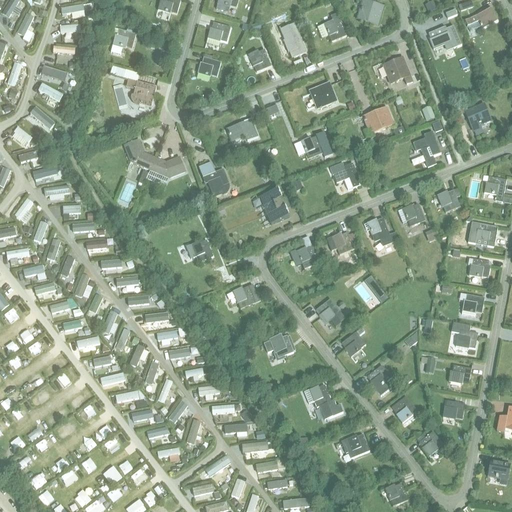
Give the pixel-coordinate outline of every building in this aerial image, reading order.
[(8,21),(19,4),(12,0),(2,17),(8,21)] [(176,17),(181,2),(175,0),(161,0),(161,3),(160,2),(157,13),(170,16),(170,15),(176,17)] [(246,0),(218,0),(216,6),(217,6),(216,11),(228,14),(230,8),(236,10),(238,0),(241,0),(246,1),(246,0)] [(372,5),(362,2),(358,15),(359,15),(357,21),(377,27),(383,9),(378,7),(378,8),(372,7),(372,5)] [(426,7),(429,14),(436,11),(433,4),(426,7)] [(83,14),(82,8),(60,12),(61,18),(83,14)] [(491,11),(464,24),(467,29),(469,34),(480,28),(481,31),(497,24),(491,11)] [(445,15),(448,21),(457,17),(454,12),(445,15)] [(346,38),(339,22),(336,16),(330,18),(331,23),(316,29),(321,41),(328,38),(331,44),(346,38)] [(23,40),(33,20),(26,17),(16,36),(23,40)] [(262,23),(251,27),(253,34),(264,30),(262,23)] [(431,35),(428,36),(430,42),(429,43),(433,52),(445,47),(445,46),(454,42),(446,23),(428,29),(431,35)] [(207,41),(205,45),(218,48),(220,43),(226,45),(230,30),(213,25),(211,31),(210,30),(207,41)] [(81,34),(80,27),(59,30),(60,37),(81,34)] [(116,38),(115,38),(112,48),(111,53),(120,56),(122,51),(125,52),(125,51),(131,53),(136,37),(118,32),(116,38)] [(362,33),(357,35),(360,43),(365,41),(362,33)] [(291,61),(304,55),(306,55),(299,38),(293,40),(292,39),(282,43),(287,55),(288,54),(291,61)] [(256,75),(271,69),(264,52),(258,54),(257,53),(247,57),(252,69),(253,69),(256,75)] [(404,80),(406,86),(412,84),(402,59),(383,67),(390,86),(404,80)] [(216,80),(221,64),(203,60),(202,66),(200,65),(197,75),(210,79),(210,78),(216,80)] [(21,68),(14,66),(7,87),(14,89),(21,68)] [(110,76),(128,81),(137,83),(139,75),(112,68),(110,76)] [(63,85),(66,76),(43,70),(40,78),(63,85)] [(128,81),(126,89),(135,92),(133,100),(134,102),(135,105),(137,106),(139,106),(151,109),(156,90),(156,89),(137,83),(128,81)] [(127,107),(123,83),(114,85),(118,108),(127,107)] [(329,85),(309,93),(316,111),(336,103),(329,85)] [(62,98),(41,87),(37,94),(58,105),(62,98)] [(400,99),(394,102),(397,109),(403,106),(400,99)] [(353,104),(347,107),(350,114),(356,112),(353,104)] [(462,106),(450,111),(456,127),(462,125),(459,117),(465,115),(462,106)] [(468,121),(471,131),(472,131),(473,133),(481,130),(480,127),(484,126),(484,125),(490,123),(483,107),(466,114),(469,120),(468,121)] [(275,108),(265,112),(267,118),(274,115),(273,112),(277,111),(275,108)] [(367,130),(369,130),(370,129),(372,135),(393,127),(386,109),(362,118),(367,130)] [(54,127),(35,110),(29,117),(49,133),(54,127)] [(430,110),(421,113),(426,125),(434,122),(430,110)] [(257,140),(249,121),(243,123),(244,125),(227,132),(230,140),(238,137),(239,140),(244,138),(246,144),(257,140)] [(432,127),(435,134),(441,132),(438,124),(432,127)] [(33,142),(16,129),(11,136),(28,149),(33,142)] [(404,134),(402,129),(393,132),(395,137),(404,134)] [(304,142),(299,144),(304,155),(304,156),(305,155),(308,161),(322,155),(324,160),(332,157),(332,156),(323,135),(324,135),(323,134),(315,137),(316,139),(312,140),(313,142),(311,143),(310,140),(304,142)] [(416,154),(420,152),(427,171),(436,167),(433,159),(441,156),(432,134),(427,136),(428,139),(412,146),(416,154)] [(150,173),(155,161),(143,156),(138,143),(125,149),(131,164),(143,169),(143,170),(150,173)] [(214,156),(217,164),(228,160),(225,152),(214,156)] [(42,161),(40,154),(17,160),(19,167),(42,161)] [(358,154),(353,156),(357,167),(363,164),(358,154)] [(166,166),(155,161),(150,173),(156,176),(156,175),(169,180),(184,174),(179,161),(166,166)] [(229,192),(229,189),(228,186),(222,171),(215,174),(211,163),(198,169),(202,179),(206,178),(208,184),(207,184),(210,194),(213,201),(221,197),(222,198),(226,197),(229,192)] [(342,165),(329,170),(332,177),(336,186),(348,181),(352,191),(360,188),(352,166),(347,168),(344,169),(342,165)] [(56,178),(54,170),(32,176),(34,184),(56,178)] [(10,174),(3,171),(0,177),(0,189),(3,191),(10,174)] [(276,173),(278,179),(284,177),(282,171),(276,173)] [(143,173),(138,185),(143,187),(148,175),(143,173)] [(501,205),(505,182),(487,179),(486,186),(485,185),(483,196),(495,198),(494,204),(501,205)] [(299,183),(291,186),(294,195),(302,191),(299,183)] [(69,196),(68,189),(44,192),(45,199),(69,196)] [(447,194),(438,197),(445,215),(460,209),(456,199),(460,197),(458,191),(453,192),(447,195),(447,194)] [(278,192),(260,199),(264,209),(272,205),(276,213),(267,217),(271,226),(289,219),(285,210),(289,208),(286,200),(282,201),(278,192)] [(32,206),(26,202),(14,218),(20,223),(32,206)] [(424,224),(417,207),(411,209),(411,208),(397,213),(402,225),(407,223),(409,229),(424,224)] [(80,217),(79,209),(62,210),(62,217),(80,217)] [(222,209),(212,213),(215,221),(225,217),(222,209)] [(367,225),(364,227),(367,234),(370,232),(374,243),(379,241),(382,248),(398,242),(395,234),(389,237),(382,220),(376,223),(376,222),(367,225)] [(47,227),(39,225),(32,244),(40,247),(47,227)] [(493,245),(496,229),(470,225),(466,245),(473,246),(474,241),(486,244),(485,249),(492,250),(493,245)] [(94,234),(93,226),(72,228),(72,236),(94,234)] [(0,241),(15,239),(14,232),(0,234),(0,241)] [(433,232),(425,235),(428,243),(437,240),(433,232)] [(354,251),(347,234),(341,237),(340,235),(327,241),(332,253),(337,251),(339,257),(354,251)] [(308,235),(301,236),(303,246),(310,244),(308,235)] [(60,245),(53,243),(46,262),(53,265),(60,245)] [(197,266),(212,260),(206,243),(200,245),(199,243),(189,248),(193,260),(195,260),(197,266)] [(106,252),(106,244),(85,246),(86,254),(106,252)] [(306,251),(305,250),(296,253),(291,255),(294,263),(299,261),(304,271),(318,265),(312,249),(306,251)] [(29,260),(27,252),(5,255),(6,263),(29,260)] [(74,263),(67,260),(60,278),(67,281),(74,263)] [(487,280),(490,265),(472,261),(471,268),(470,268),(468,278),(481,281),(481,279),(487,280)] [(122,271),(121,263),(101,265),(101,273),(122,271)] [(44,276),(42,268),(22,273),(24,281),(44,276)] [(238,271),(232,273),(235,279),(241,277),(238,271)] [(89,281),(82,278),(74,299),(81,301),(89,281)] [(138,288),(137,281),(116,283),(116,291),(138,288)] [(54,294),(53,287),(33,292),(35,299),(54,294)] [(241,290),(232,294),(234,301),(236,306),(238,306),(240,312),(259,304),(266,301),(263,296),(256,298),(252,288),(242,292),(241,290)] [(385,295),(378,301),(381,305),(388,300),(385,295)] [(0,297),(0,312),(1,314),(8,309),(0,297)] [(464,303),(463,303),(461,316),(473,318),(474,314),(481,316),(483,300),(466,297),(464,303)] [(103,301),(95,298),(88,316),(95,319),(103,301)] [(148,308),(148,299),(126,302),(127,310),(148,308)] [(330,301),(315,312),(319,317),(318,318),(325,326),(330,322),(335,329),(340,325),(340,324),(345,320),(339,313),(330,301)] [(9,310),(16,318),(24,311),(17,303),(9,310)] [(68,313),(66,305),(49,309),(51,317),(68,313)] [(358,313),(356,320),(363,321),(365,315),(358,313)] [(116,317),(110,315),(101,335),(107,338),(116,317)] [(167,324),(166,317),(145,319),(146,327),(167,324)] [(81,332),(79,324),(63,327),(65,335),(81,332)] [(453,325),(451,334),(459,336),(459,338),(457,338),(455,348),(468,351),(468,350),(474,351),(477,335),(469,334),(470,328),(453,325)] [(23,343),(31,338),(27,330),(19,335),(23,343)] [(355,334),(341,345),(345,350),(344,351),(351,359),(361,352),(360,351),(365,347),(358,338),(364,334),(361,330),(355,334)] [(130,335),(123,333),(115,352),(121,355),(130,335)] [(177,342),(176,334),(156,337),(157,345),(177,342)] [(293,355),(286,338),(280,340),(279,339),(270,343),(263,346),(267,356),(274,353),(277,361),(293,355)] [(34,360),(44,354),(35,340),(25,346),(34,360)] [(99,347),(98,340),(76,345),(77,352),(99,347)] [(0,357),(1,359),(10,354),(5,347),(0,350),(0,357)] [(144,351),(138,349),(129,367),(136,370),(144,351)] [(203,361),(202,355),(197,356),(196,351),(191,352),(193,363),(203,361)] [(189,361),(188,352),(168,355),(169,364),(189,361)] [(8,371),(16,368),(13,358),(5,361),(8,371)] [(428,359),(426,367),(434,368),(435,361),(428,359)] [(48,364),(51,372),(61,368),(58,360),(48,364)] [(111,367),(109,360),(93,363),(94,370),(111,367)] [(159,368),(152,366),(144,387),(152,389),(159,368)] [(390,390),(385,384),(390,380),(381,367),(367,378),(371,383),(369,385),(375,393),(380,398),(390,390)] [(467,387),(470,371),(453,368),(452,374),(450,374),(448,384),(461,387),(461,386),(467,387)] [(203,378),(202,372),(185,375),(186,381),(203,378)] [(58,389),(67,383),(60,373),(51,378),(58,389)] [(124,384),(122,377),(99,383),(101,390),(124,384)] [(172,386),(166,383),(157,404),(163,406),(172,386)] [(35,391),(41,402),(48,398),(42,387),(35,391)] [(318,388),(308,392),(313,404),(314,404),(316,410),(319,409),(324,422),(343,414),(340,407),(336,408),(334,403),(331,404),(324,387),(318,390),(318,388)] [(219,397),(218,389),(198,392),(199,400),(219,397)] [(70,400),(77,407),(84,401),(78,394),(70,400)] [(138,402),(137,395),(115,399),(116,406),(138,402)] [(91,413),(100,408),(94,399),(85,405),(91,413)] [(24,400),(16,405),(21,415),(30,410),(24,400)] [(411,417),(416,413),(407,401),(392,412),(396,417),(395,418),(402,426),(412,418),(411,417)] [(461,422),(464,406),(446,403),(445,410),(444,410),(442,419),(455,422),(455,421),(461,422)] [(187,410),(181,405),(168,423),(174,427),(187,410)] [(234,416),(234,409),(212,410),(212,417),(234,416)] [(498,418),(496,434),(503,435),(504,431),(511,432),(511,409),(508,409),(506,419),(498,418)] [(152,422),(151,414),(131,418),(132,426),(152,422)] [(106,419),(98,425),(104,432),(112,426),(106,419)] [(63,421),(54,427),(61,437),(70,431),(63,421)] [(200,426),(193,424),(186,446),(193,449),(200,426)] [(32,438),(41,432),(38,427),(28,433),(32,438)] [(246,436),(245,428),(224,431),(225,439),(246,436)] [(45,435),(55,441),(58,435),(48,429),(45,435)] [(168,438),(166,431),(146,435),(148,442),(168,438)] [(421,451),(427,459),(437,451),(437,450),(442,446),(432,433),(425,439),(422,436),(416,441),(418,444),(418,445),(422,450),(421,451)] [(90,434),(80,441),(86,450),(96,443),(90,434)] [(114,434),(105,440),(110,448),(119,443),(114,434)] [(33,444),(40,452),(50,444),(43,436),(33,444)] [(346,442),(341,444),(346,456),(348,455),(350,461),(355,459),(370,453),(363,436),(357,439),(356,437),(346,442)] [(16,448),(26,445),(23,438),(14,442),(16,448)] [(4,454),(12,449),(8,443),(0,449),(4,454)] [(267,455),(266,446),(241,448),(242,457),(267,455)] [(102,456),(95,448),(84,456),(91,465),(102,456)] [(53,458),(60,468),(73,460),(66,449),(53,458)] [(179,458),(178,452),(157,456),(158,462),(179,458)] [(11,463),(19,472),(28,464),(20,455),(11,463)] [(124,473),(132,467),(126,458),(117,464),(124,473)] [(230,468),(225,460),(204,474),(209,481),(230,468)] [(507,482),(510,466),(492,462),(490,469),(489,469),(487,479),(500,482),(501,481),(507,482)] [(112,464),(101,472),(110,484),(121,475),(112,464)] [(139,466),(129,473),(136,483),(147,476),(139,466)] [(278,474),(276,466),(255,469),(257,478),(278,474)] [(70,467),(59,475),(67,485),(78,477),(70,467)] [(35,474),(26,480),(32,490),(42,484),(35,474)] [(55,479),(51,482),(60,493),(64,490),(55,479)] [(121,480),(111,487),(117,496),(127,490),(121,480)] [(220,484),(223,490),(229,487),(226,481),(220,484)] [(244,486),(236,483),(230,500),(238,503),(244,486)] [(288,491),(287,484),(267,486),(268,494),(288,491)] [(393,508),(408,502),(401,486),(395,488),(394,487),(384,491),(389,503),(391,503),(393,508)] [(81,506),(91,498),(82,488),(73,496),(81,506)] [(213,497),(211,488),(192,493),(193,501),(213,497)] [(149,506),(158,500),(151,489),(142,495),(149,506)] [(88,503),(92,511),(97,511),(104,508),(98,497),(88,503)] [(254,511),(258,500),(252,499),(247,511),(254,511)] [(133,511),(140,511),(146,509),(140,500),(130,506),(133,511)] [(153,508),(155,511),(166,511),(168,511),(162,501),(153,508)] [(298,511),(309,511),(308,503),(283,506),(283,511),(298,511)]
